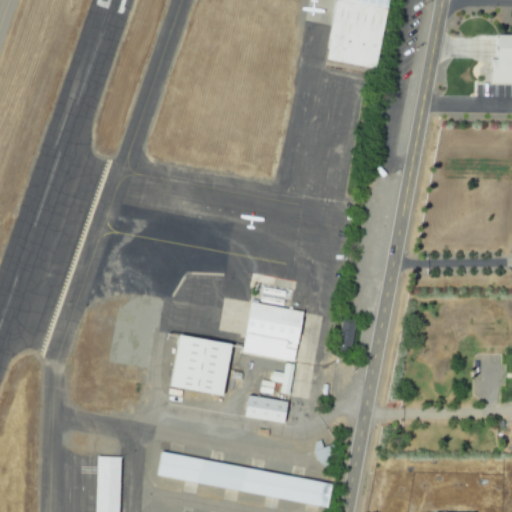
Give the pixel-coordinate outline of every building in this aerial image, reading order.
[(339,0),(391,0),(379,71),(327,60),(339,0)] [(491,34),(511,34),(511,82),(486,82),(487,61),(490,60),(491,34)] [(253,303),(248,331),(286,338),(284,349),(295,351),(302,312),(253,303)] [(333,346),(345,349),(351,323),(339,320),(333,346)] [(244,332),(286,340),(284,349),(295,351),(292,364),(239,354),(244,332)] [(175,335),(230,346),(220,396),(165,386),(175,335)] [(279,372),(268,371),(267,381),(277,382),(276,394),(288,395),(290,364),(280,364),(279,372)] [(238,416),(280,425),(285,403),(242,395),(238,416)] [(164,456),(332,487),(328,510),(159,479),(164,456)] [(95,511),(97,460),(121,461),(119,511),(95,511)]
